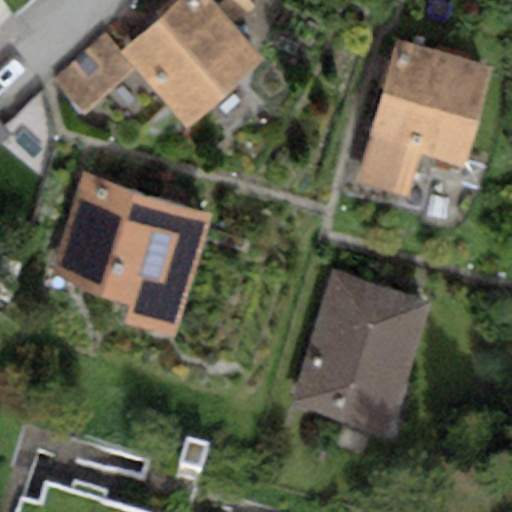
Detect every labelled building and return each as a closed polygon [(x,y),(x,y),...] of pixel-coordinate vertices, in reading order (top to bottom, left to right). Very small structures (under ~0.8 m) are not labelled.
[(0,0),(15,18),(36,0),(0,0)] [(213,0),(176,0),(120,52),(187,130),(264,59),(235,24),(217,5),(213,0)] [(249,0),(223,0),(217,5),(235,24),(256,7),(249,0)] [(103,36),(52,80),(82,114),(133,70),(103,36)] [(493,69),(395,41),(355,185),(410,200),(422,155),(466,167),(493,69)] [(0,141),(9,133),(0,123),(0,141)] [(216,214),(81,174),(49,278),(129,302),(122,324),(177,341),(216,214)] [(431,300),(330,271),(290,409),(391,438),(431,300)] [(41,511),(79,511),(42,500),(41,511)]
